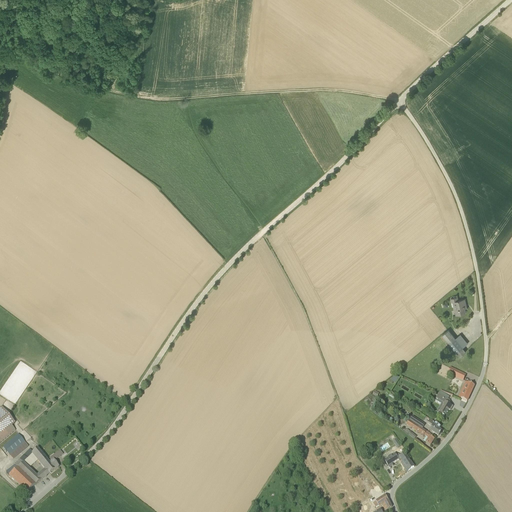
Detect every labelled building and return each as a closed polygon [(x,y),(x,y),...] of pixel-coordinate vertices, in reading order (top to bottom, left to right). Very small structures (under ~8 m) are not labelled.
[(458,300),(457,296),(451,298),(452,302),(453,302),(456,315),(465,313),(464,308),(467,308),(465,303),(464,298),(458,300)] [(454,339),(447,330),(441,335),(449,343),(456,353),(468,343),(460,334),(454,339)] [(395,384),(399,378),(395,375),(391,381),(394,383),(395,384)] [(468,382),(465,388),(460,398),(467,401),(474,386),(468,382)] [(450,411),(452,406),(448,404),(450,401),(439,394),(435,401),(441,405),(436,412),(444,417),(448,409),(450,411)] [(0,443),(15,431),(11,426),(14,423),(1,407),(0,407),(0,443)] [(423,430),(426,425),(413,416),(410,421),(423,430)] [(439,436),(442,431),(437,428),(438,425),(430,419),(427,424),(432,427),(430,430),(439,436)] [(431,435),(423,430),(410,421),(407,425),(424,437),(425,435),(429,438),(430,437),(431,435)] [(9,455),(25,442),(18,434),(3,447),(9,455)] [(430,446),(434,440),(430,437),(429,438),(425,443),(430,446)] [(397,449),(401,446),(396,439),(393,442),(397,449)] [(51,459),(50,458),(47,460),(37,449),(35,447),(31,451),(29,449),(23,456),(19,460),(14,465),(17,468),(8,476),(21,488),(22,488),(26,492),(54,471),(49,466),(51,465),(49,462),(51,461),(50,460),(51,459)] [(55,470),(58,467),(59,467),(54,461),(63,454),(60,450),(50,458),(51,459),(50,460),(51,461),(49,462),(51,465),(49,466),(54,471),(55,470)] [(390,468),(393,466),(392,464),(398,460),(394,453),(384,460),(390,468)] [(414,467),(404,453),(399,456),(402,462),(403,461),(409,471),(414,467)] [(385,496),(376,501),(373,503),(376,508),(379,506),(379,507),(382,505),(384,504),(386,507),(385,507),(385,508),(383,509),(385,511),(391,507),(388,501),(385,496)]
